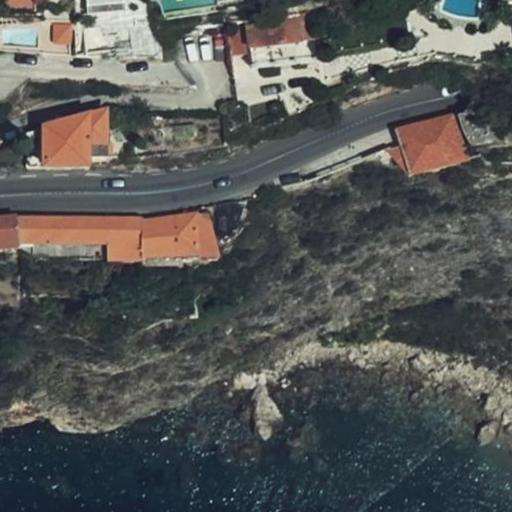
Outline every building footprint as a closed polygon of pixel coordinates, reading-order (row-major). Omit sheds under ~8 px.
[(118,0),(80,0),(82,10),(119,8),(118,0)] [(317,11),(251,20),(255,52),(258,68),(323,59),(317,11)] [(251,20),(232,23),(236,54),(255,52),(251,20)] [(41,56),(77,58),(73,27),(39,29),(41,56)] [(131,51),(131,60),(157,61),(156,51),(131,51)] [(33,169),(94,170),(95,147),(113,146),(113,112),(111,112),(69,125),(33,137),(33,169)] [(474,131),(472,114),(459,117),(462,134),(474,131)] [(410,180),(465,166),(452,118),(399,131),(403,149),(380,156),(382,166),(395,162),(410,180)] [(149,226),(148,221),(43,221),(22,222),(23,246),(25,246),(113,247),(113,261),(113,265),(149,265),(149,261),(205,258),(204,222),(149,226)] [(0,253),(24,251),(23,246),(22,222),(0,223),(0,253)] [(211,222),(204,222),(205,258),(221,257),(211,222)] [(113,247),(25,246),(39,264),(109,265),(109,260),(113,261),(113,247)]
